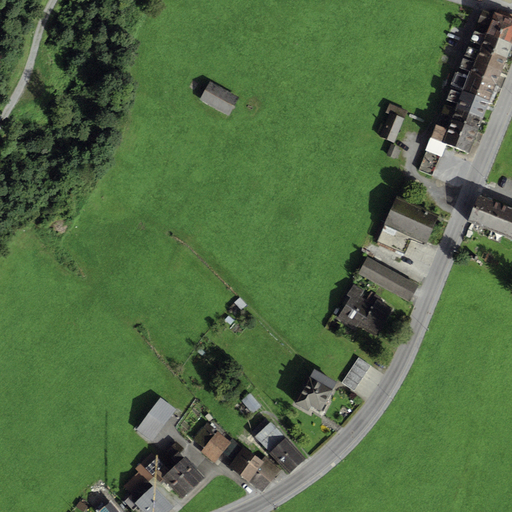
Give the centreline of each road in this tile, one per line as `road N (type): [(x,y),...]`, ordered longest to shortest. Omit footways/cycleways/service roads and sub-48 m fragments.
road 1 (residential): [(511,89),(385,391),(338,447),(240,511)]
road 2 (track): [(0,124),(53,0)]
